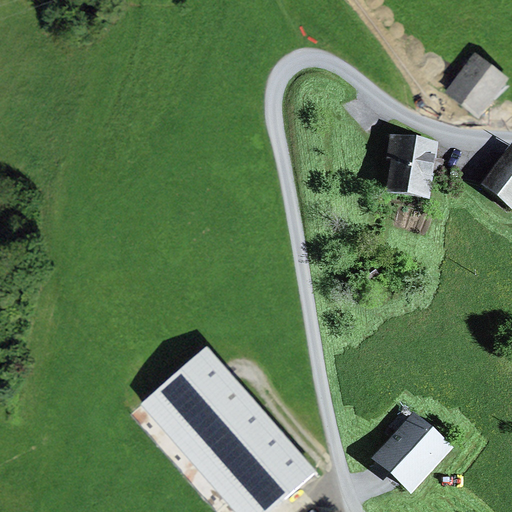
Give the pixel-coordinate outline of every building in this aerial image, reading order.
[(505,77),(478,56),(451,90),(478,111),(505,77)] [(437,144),(396,137),(388,193),(428,199),(437,144)] [(511,150),(486,185),(511,204),(511,150)] [(272,511),(318,472),(204,344),(126,412),(214,511),(272,511)] [(412,421),(376,460),(409,490),(445,451),(412,421)]
